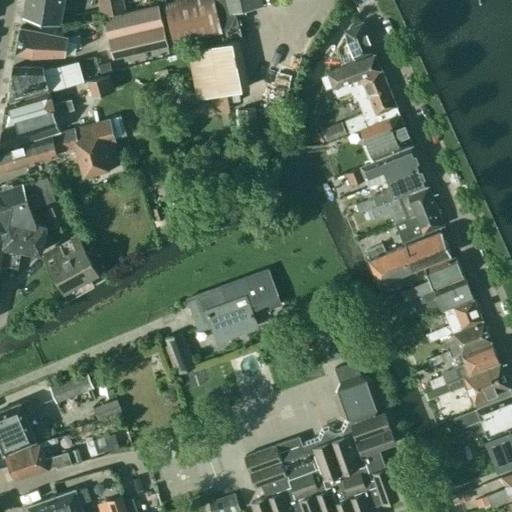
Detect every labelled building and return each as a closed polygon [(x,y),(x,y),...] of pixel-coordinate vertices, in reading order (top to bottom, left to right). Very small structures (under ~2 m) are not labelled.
[(59,22),(63,0),(24,0),(21,15),(59,22)] [(125,10),(123,0),(97,0),(100,14),(125,10)] [(174,45),(222,34),(214,0),(176,0),(165,3),(174,45)] [(214,0),(220,27),(237,24),(235,10),(261,4),(260,0),(214,0)] [(168,45),(158,4),(102,17),(112,58),(168,45)] [(78,33),(98,27),(95,17),(75,23),(78,33)] [(340,39),(336,47),(343,63),(374,51),(362,21),(348,27),(340,39)] [(68,34),(19,25),(14,53),(32,56),(64,54),(68,34)] [(197,97),(245,88),(235,40),(188,50),(197,97)] [(326,70),(332,85),(380,67),(374,52),(326,70)] [(5,102),(49,90),(83,80),(78,60),(58,65),(43,68),(42,66),(35,67),(13,66),(12,66),(5,102)] [(112,72),(109,61),(98,64),(101,74),(112,72)] [(380,67),(332,85),(336,95),(349,90),(353,99),(356,98),(387,86),(380,67)] [(120,79),(118,72),(110,74),(112,82),(120,79)] [(92,95),(114,89),(112,82),(110,74),(109,73),(87,79),(92,95)] [(49,90),(5,102),(0,131),(0,146),(73,126),(78,125),(67,85),(49,90)] [(349,132),(360,127),(398,112),(387,86),(356,98),(364,117),(346,124),(349,132)] [(280,118),(278,105),(259,107),(261,120),(280,118)] [(258,134),(255,106),(236,108),(239,137),(258,134)] [(360,127),(373,160),(373,161),(382,157),(381,156),(411,144),(398,112),(360,127)] [(126,134),(121,115),(120,115),(110,118),(113,131),(115,137),(126,134)] [(73,126),(73,128),(50,134),(54,150),(74,144),(82,175),(120,163),(114,141),(116,141),(115,137),(113,131),(109,117),(78,125),(73,126)] [(346,132),(341,120),(322,128),(327,140),(346,132)] [(38,156),(50,152),(45,135),(0,148),(0,170),(21,164),(23,164),(22,164),(38,159),(38,156)] [(242,156),(243,162),(252,161),(250,146),(240,147),(241,156),(242,156)] [(373,161),(373,160),(345,172),(350,185),(365,179),(364,177),(383,169),(387,178),(419,164),(411,146),(382,157),(373,161)] [(390,187),(371,195),(375,205),(427,184),(419,164),(387,178),(390,187)] [(46,224),(35,222),(30,207),(54,197),(46,175),(22,185),(21,182),(0,188),(0,261),(17,264),(20,248),(41,252),(46,224)] [(405,216),(405,217),(435,204),(427,185),(386,201),(370,208),(374,217),(389,211),(393,221),(405,216)] [(358,212),(371,206),(368,198),(355,203),(358,212)] [(54,231),(68,224),(58,202),(43,208),(54,231)] [(435,204),(405,217),(409,227),(399,231),(402,240),(443,224),(435,204)] [(161,206),(149,210),(153,221),(166,217),(161,206)] [(384,251),(378,254),(369,258),(368,258),(378,282),(450,253),(441,229),(384,251)] [(63,289),(97,271),(78,237),(45,256),(63,289)] [(382,243),(366,250),(369,258),(378,254),(384,251),(385,251),(382,243)] [(410,287),(401,290),(405,299),(409,297),(464,276),(455,255),(424,268),(429,280),(410,287)] [(268,268),(220,286),(187,298),(198,329),(211,324),(216,338),(256,324),(253,316),(254,315),(253,312),(281,302),(268,268)] [(442,309),(472,297),(464,276),(408,299),(411,305),(436,295),(442,309)] [(398,302),(394,292),(383,296),(387,306),(398,302)] [(330,312),(324,298),(315,301),(320,315),(330,312)] [(429,340),(481,319),(473,298),(443,309),(444,312),(442,313),(445,322),(447,321),(449,323),(426,333),(429,340)] [(408,299),(392,305),(397,317),(412,311),(408,299)] [(450,356),(490,341),(482,320),(452,332),(455,341),(446,345),(448,349),(427,358),(429,365),(450,356)] [(196,365),(182,330),(165,337),(178,372),(196,365)] [(420,341),(417,333),(400,340),(403,348),(420,341)] [(445,382),(498,361),(491,342),(461,354),(464,362),(441,371),(442,374),(443,376),(445,382)] [(370,511),(368,507),(372,505),(412,491),(401,461),(385,467),(378,448),(394,442),(383,412),(375,415),(373,411),(378,400),(379,400),(372,379),(371,379),(360,374),(355,359),(334,367),(339,382),(334,392),(333,393),(341,413),(346,415),(340,427),(336,428),(328,425),(321,427),(317,435),(301,441),(299,436),(274,444),(244,455),(255,485),(260,483),(265,496),(251,502),(254,511),(370,511)] [(509,387),(498,361),(447,382),(450,389),(465,383),(473,401),(477,408),(511,394),(509,387)] [(55,401),(92,386),(86,371),(49,386),(55,401)] [(442,374),(429,380),(432,387),(445,382),(443,376),(442,374)] [(441,384),(439,385),(443,393),(445,392),(450,390),(450,389),(447,382),(441,384)] [(511,394),(477,408),(453,417),(457,428),(480,419),(487,436),(511,426),(511,394)] [(121,410),(116,398),(93,407),(98,419),(121,410)] [(26,418),(34,415),(27,399),(19,402),(0,409),(0,446),(3,453),(4,453),(34,440),(26,418)] [(496,472),(511,465),(511,439),(509,432),(484,442),(496,472)] [(115,448),(110,433),(93,438),(97,453),(115,448)] [(77,447),(66,451),(44,458),(39,443),(3,455),(13,479),(55,465),(56,467),(70,462),(82,459),(77,447)] [(491,505),(511,496),(511,471),(502,476),(506,487),(487,494),(491,505)] [(111,511),(110,510),(104,511),(84,511),(75,487),(25,505),(27,511),(111,511)] [(228,511),(240,508),(234,491),(208,500),(212,511),(228,511)] [(487,495),(475,500),(479,508),(490,503),(487,495)] [(127,511),(137,511),(132,496),(123,499),(127,511)]
